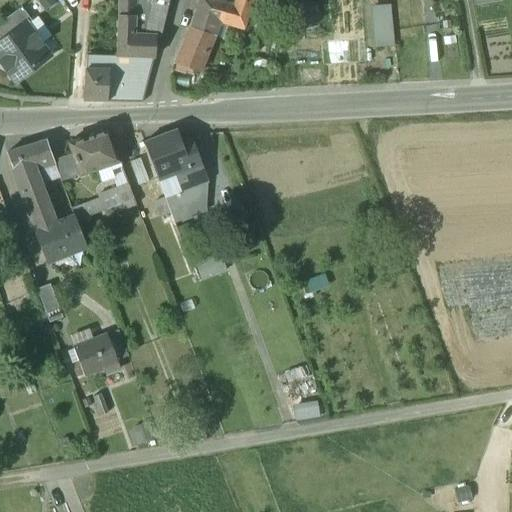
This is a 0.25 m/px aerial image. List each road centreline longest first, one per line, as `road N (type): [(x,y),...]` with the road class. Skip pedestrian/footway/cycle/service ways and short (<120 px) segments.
road 1 (tertiary): [(155,114),(511,98)]
road 2 (tertiary): [(0,126),(155,114)]
